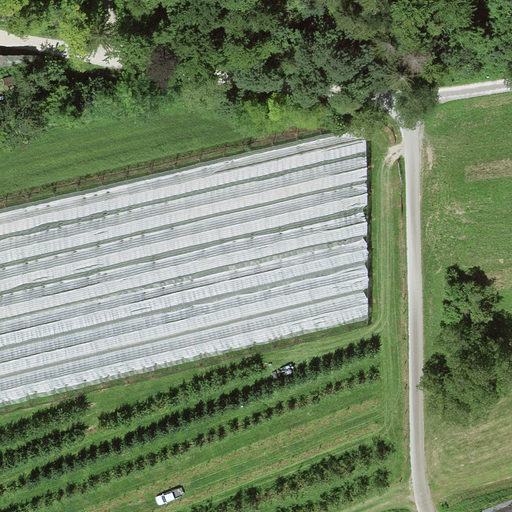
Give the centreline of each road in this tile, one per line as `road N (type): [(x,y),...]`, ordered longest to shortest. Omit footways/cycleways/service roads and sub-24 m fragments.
road 1 (track): [(511,75),(404,106),(0,38)]
road 2 (track): [(404,106),(410,445),(426,511)]
